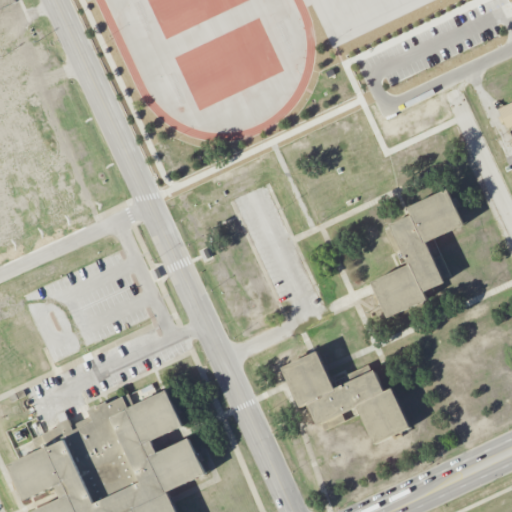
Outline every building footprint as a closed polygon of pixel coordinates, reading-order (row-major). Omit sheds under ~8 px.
[(511,100),(498,107),(507,127),(511,124),(511,100)] [(387,318),(428,300),(424,290),(451,277),(434,238),(463,225),(447,190),(410,207),(414,215),(408,217),(384,228),(402,269),(371,283),(382,306),(387,318)] [(281,367),(299,407),(310,402),(322,431),(362,413),(376,444),(412,428),(394,387),(385,391),(382,384),(376,372),(337,389),(319,350),(313,353),(281,367)] [(33,438),(39,451),(9,465),(25,500),(58,485),(65,499),(35,511),(177,511),(168,492),(208,474),(191,437),(161,451),(155,439),(182,427),(166,392),(135,407),(129,395),(33,438)] [(57,415),(61,423),(69,419),(65,412),(57,415)]
